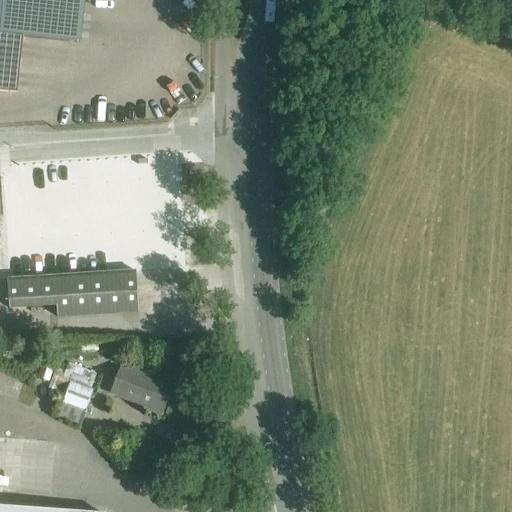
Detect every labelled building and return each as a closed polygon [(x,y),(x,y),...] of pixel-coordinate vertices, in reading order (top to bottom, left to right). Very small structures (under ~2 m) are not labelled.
[(0,0),(0,34),(23,37),(79,43),(83,0),(0,0)] [(132,105),(192,103),(192,92),(131,94),(132,105)] [(137,313),(135,273),(106,275),(6,282),(8,309),(55,307),(56,318),(137,313)] [(80,428),(90,401),(93,393),(90,391),(96,375),(67,364),(62,379),(52,376),(46,392),(64,399),(56,419),(80,428)] [(161,414),(166,401),(173,384),(122,364),(110,394),(161,414)]
